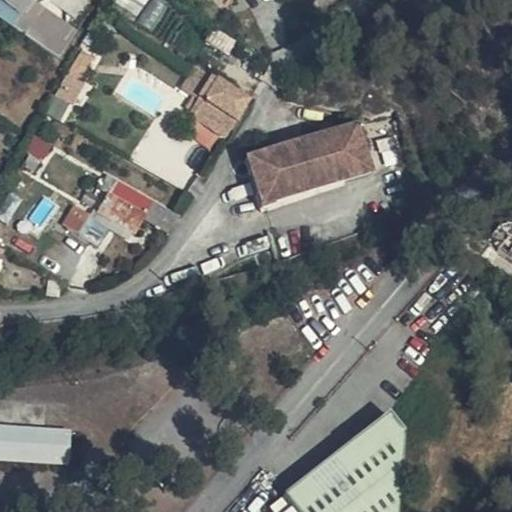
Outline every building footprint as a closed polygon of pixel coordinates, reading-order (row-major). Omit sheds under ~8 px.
[(0,0),(0,3),(20,19),(34,0),(0,0)] [(39,0),(29,14),(17,30),(64,63),(84,32),(39,0)] [(98,65),(86,57),(57,101),(71,108),(98,65)] [(241,97),(188,65),(166,107),(217,140),(241,97)] [(260,210),(369,175),(354,127),(245,162),(260,210)] [(154,210),(114,188),(97,220),(135,241),(154,210)] [(401,511),(403,431),(391,415),(286,493),(300,511),(401,511)] [(71,434),(0,429),(0,464),(69,469),(71,434)]
